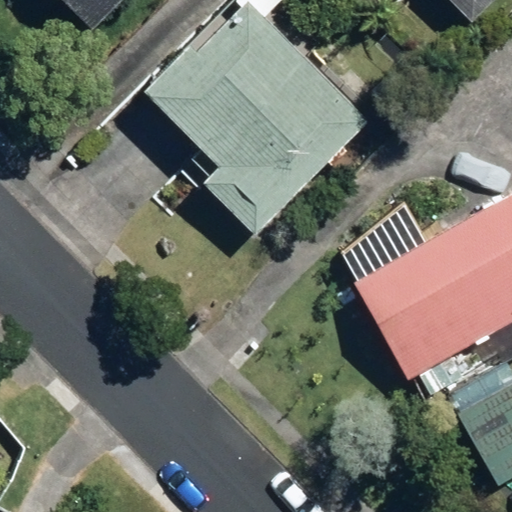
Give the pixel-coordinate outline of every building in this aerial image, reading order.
[(46,0),(81,35),(116,0),(46,0)] [(432,0),(460,27),(487,0),(432,0)] [(190,187),(245,241),(319,166),(323,170),(339,154),(335,150),(357,127),(234,6),(182,58),(176,52),(130,98),(205,171),(190,187)] [(511,190),(343,285),(400,384),(511,320),(511,190)] [(511,475),(511,381),(448,418),(488,489),(511,475)]
